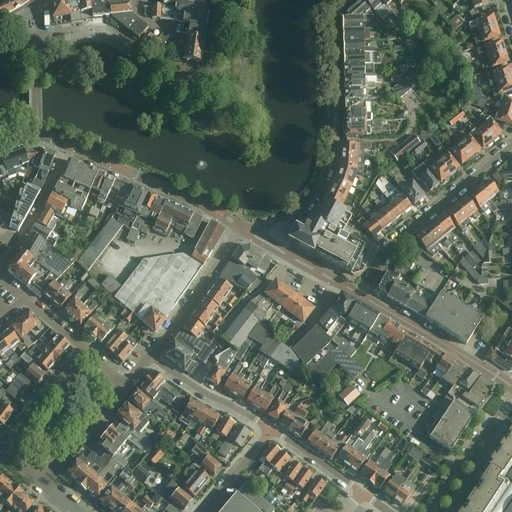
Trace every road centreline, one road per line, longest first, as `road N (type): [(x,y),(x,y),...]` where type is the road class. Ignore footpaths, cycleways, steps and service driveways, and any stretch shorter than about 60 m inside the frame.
road 1 (residential): [(340,0),(327,21),(326,171),(303,207),(246,231)]
road 2 (residential): [(359,296),(395,241),(511,146)]
road 3 (residential): [(65,147),(246,231)]
road 4 (residential): [(511,388),(359,296)]
road 5 (residential): [(246,231),(148,357)]
road 6 (residential): [(148,357),(270,430)]
road 7 (residential): [(65,147),(0,269)]
road 8 (residential): [(359,296),(246,231)]
road 9 (residential): [(2,450),(85,350)]
road 10 (residential): [(41,481),(125,384)]
